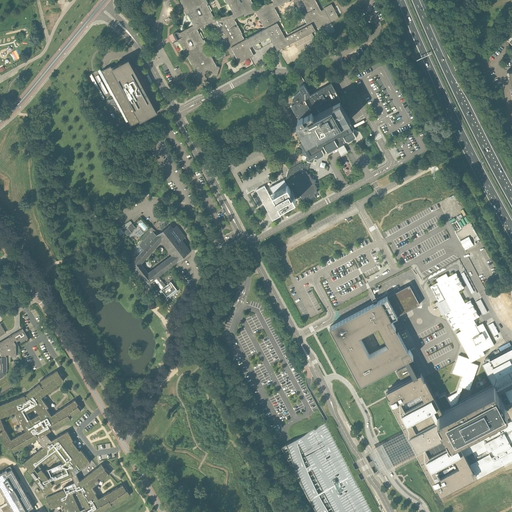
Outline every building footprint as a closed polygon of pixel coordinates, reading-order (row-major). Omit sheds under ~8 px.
[(272,0),(273,2),(271,3),(255,7),(250,0),(224,0),(227,4),(228,3),(233,13),(230,15),(223,17),(215,19),(207,5),(208,4),(206,0),(179,0),(185,9),(183,10),(186,16),(187,15),(193,26),(180,33),(177,32),(175,34),(176,36),(184,50),(182,51),(186,58),(187,57),(198,76),(197,79),(206,82),(207,78),(205,77),(204,75),(206,71),(208,70),(212,71),(213,73),(213,75),(217,76),(219,70),(215,64),(206,47),(207,46),(204,40),(203,40),(197,29),(203,26),(204,27),(207,26),(216,24),(225,43),(224,43),(231,55),(232,57),(235,55),(239,62),(249,58),(251,57),(254,56),(252,52),(250,48),(269,37),(273,44),(274,44),(277,51),(316,30),(315,28),(318,27),(319,28),(331,22),(339,18),(331,4),(324,8),(324,9),(321,11),(315,0),(272,0)] [(131,126),(157,112),(129,58),(112,67),(111,65),(101,71),(131,126)] [(353,132),(354,130),(349,121),(350,120),(339,102),(341,101),(332,84),(310,95),(307,90),(304,85),(306,84),(303,81),(298,84),(300,87),(301,90),(293,97),(295,101),(291,103),(292,105),(290,105),(292,109),(296,117),(297,116),(299,118),(298,118),(300,123),(297,124),(306,141),(304,143),(303,142),(299,144),(298,146),(304,156),(306,157),(305,159),(307,162),(308,162),(307,165),(299,165),(288,170),(286,179),(285,180),(284,179),(270,187),(273,194),(270,196),(264,186),(256,190),(265,205),(272,220),(280,216),(277,209),(280,207),(281,207),(295,200),(288,186),(290,185),(298,199),(302,197),(303,200),(307,198),(309,202),(316,198),(314,194),(318,192),(316,189),(320,187),(318,184),(318,183),(315,182),(316,180),(313,179),(314,176),(312,172),(308,174),(307,173),(310,163),(311,163),(314,161),(315,160),(316,160),(324,156),(324,154),(346,142),(348,143),(355,139),(355,137),(353,132)] [(141,220),(138,222),(145,231),(147,228),(141,220)] [(159,230),(160,232),(157,235),(153,231),(140,246),(144,249),(132,262),(129,264),(146,286),(148,283),(149,282),(149,283),(156,277),(164,287),(161,289),(167,296),(176,289),(171,282),(166,285),(158,276),(190,251),(182,240),(185,237),(176,226),(173,229),(170,225),(169,226),(167,223),(159,230)] [(128,236),(132,233),(131,232),(136,228),(133,224),(128,228),(125,231),(128,236)] [(460,241),(465,250),(473,246),(468,237),(460,241)] [(471,293),(474,292),(464,272),(461,274),(471,293)] [(451,406),(456,403),(462,388),(469,390),(479,366),(471,362),(485,355),(483,352),(494,346),(483,324),(477,327),(473,320),(479,317),(470,301),(465,304),(458,291),(464,289),(455,273),(447,277),(446,275),(436,280),(437,282),(430,286),(438,301),(436,302),(442,315),(445,314),(448,320),(453,331),(459,328),(461,331),(457,333),(470,359),(469,359),(459,355),(452,373),(462,377),(458,386),(456,392),(452,394),(447,397),(451,406)] [(376,303),(330,327),(360,384),(405,361),(407,366),(396,372),(401,380),(412,374),(414,378),(420,374),(411,357),(413,356),(409,349),(408,350),(398,332),(404,328),(401,322),(398,316),(412,308),(420,304),(410,284),(402,288),(376,303)] [(481,299),(476,302),(483,315),(488,312),(481,299)] [(0,335),(6,332),(0,322),(0,379),(4,377),(3,376),(6,375),(6,372),(7,372),(7,357),(6,357),(6,355),(8,355),(10,355),(10,357),(11,357),(11,356),(16,356),(16,345),(14,341),(15,340),(16,342),(26,336),(22,329),(12,335),(9,337),(0,341),(0,346),(0,347),(0,355),(1,355),(1,358),(0,358),(0,335)] [(496,340),(501,338),(493,323),(488,325),(496,340)] [(414,453),(417,452),(439,494),(474,475),(471,470),(473,469),(477,478),(511,459),(511,350),(511,349),(483,364),(495,385),(452,407),(451,406),(447,397),(445,395),(441,397),(438,392),(433,394),(426,380),(424,380),(420,374),(414,378),(386,392),(388,397),(408,435),(405,436),(382,448),(391,465),(414,453)] [(49,427),(51,426),(53,429),(71,419),(69,415),(71,414),(72,416),(81,410),(78,406),(77,405),(78,404),(75,399),(52,415),(47,408),(49,407),(42,397),(64,380),(61,376),(60,375),(61,375),(58,370),(40,381),(42,384),(41,385),(40,383),(26,394),(27,395),(25,396),(25,395),(0,404),(0,428),(2,427),(3,430),(0,431),(0,434),(8,449),(11,448),(13,452),(37,438),(39,438),(38,436),(40,435),(41,437),(46,433),(52,430),(49,427)] [(326,423),(290,443),(281,448),(314,511),(371,511),(352,475),(326,425),(327,425),(326,423)] [(76,485),(79,484),(78,482),(80,481),(76,473),(91,462),(81,449),(79,450),(72,441),(73,440),(68,431),(51,440),(46,433),(41,437),(40,435),(38,436),(39,438),(37,438),(43,447),(22,463),(25,467),(27,466),(29,468),(27,470),(44,492),(53,484),(72,476),(74,482),(75,482),(76,485)] [(93,511),(100,511),(112,506),(111,503),(112,502),(115,506),(131,495),(127,490),(126,491),(126,489),(123,484),(107,494),(98,498),(95,493),(97,492),(93,487),(100,482),(97,478),(99,477),(102,481),(109,474),(106,470),(105,470),(105,469),(105,468),(102,464),(80,481),(78,482),(79,484),(76,485),(75,482),(74,482),(64,487),(66,492),(65,492),(64,490),(46,498),(48,503),(50,502),(50,504),(48,504),(51,510),(62,505),(64,508),(62,508),(64,511),(63,511),(90,511),(91,511),(93,510),(93,511)] [(39,511),(37,511),(30,511),(29,510),(33,507),(12,469),(8,472),(7,470),(0,473),(0,488),(13,511),(39,511)]
